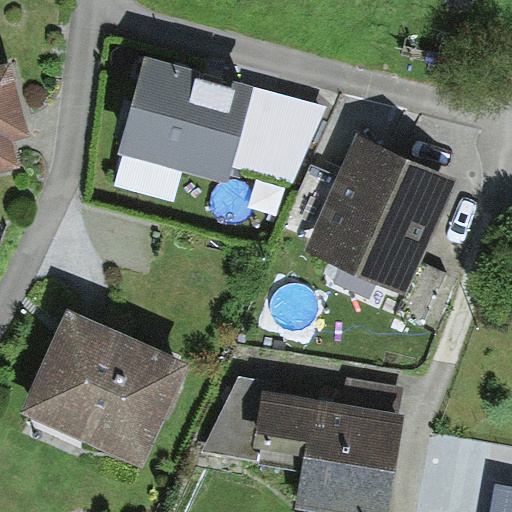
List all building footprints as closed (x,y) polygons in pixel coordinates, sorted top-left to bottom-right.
[(254,85),(145,56),(119,154),(228,183),(232,167),(254,85)] [(10,62),(0,64),(0,173),(21,168),(13,141),(31,136),(10,62)] [(327,107),(254,85),(232,167),(292,186),(327,107)] [(456,179),(356,136),(306,251),(406,294),(420,262),(456,179)] [(457,277),(420,262),(406,294),(398,314),(436,330),(457,277)] [(191,364),(68,309),(21,413),(144,468),(191,364)] [(342,404),(263,391),(264,381),(239,376),(202,452),(259,461),(258,465),(301,472),(295,509),(312,511),(387,511),(404,414),(399,413),(342,404)] [(346,377),(342,404),(399,413),(404,387),(346,377)] [(511,511),(511,486),(495,483),(489,511),(511,511)]
